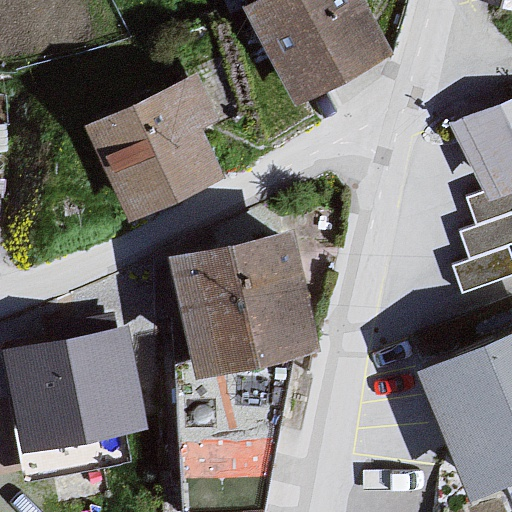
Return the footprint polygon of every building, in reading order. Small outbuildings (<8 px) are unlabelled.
[(356,0),(258,0),(237,11),(284,106),(385,56),(356,0)] [(511,0),(457,0),(511,15),(511,0)] [(193,89),(84,138),(124,227),(233,179),(193,89)] [(511,98),(445,127),(480,207),(511,195),(511,98)] [(319,352),(293,231),(169,258),(191,361),(195,378),(292,358),(319,352)] [(138,436),(118,334),(0,356),(0,383),(14,459),(138,436)] [(511,488),(511,335),(413,378),(469,507),(511,488)] [(264,511),(292,358),(195,378),(191,361),(176,364),(179,511),(264,511)]
